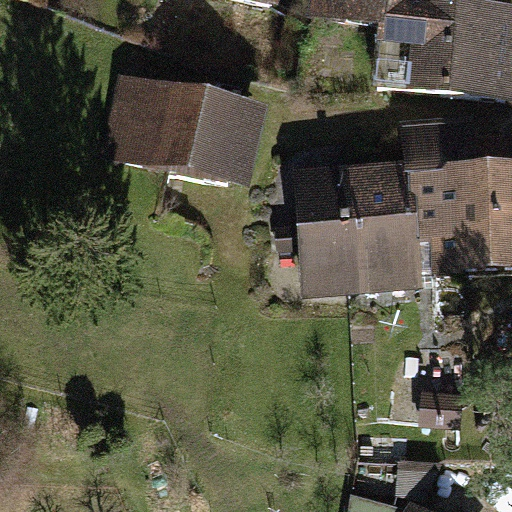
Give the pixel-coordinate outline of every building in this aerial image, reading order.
[(226,0),(282,12),(284,0),(226,0)] [(314,0),(312,17),(379,25),(372,82),(511,99),(511,2),(496,0),(314,0)] [(128,67),(110,148),(255,179),(273,98),(128,67)] [(410,124),(411,162),(425,162),(427,272),(511,270),(511,160),(478,161),(477,123),(410,124)] [(511,157),(511,123),(486,125),(488,159),(511,157)] [(425,162),(411,162),(301,165),(304,290),(428,287),(427,272),(425,162)] [(428,511),(404,496),(393,511),(428,511)]
